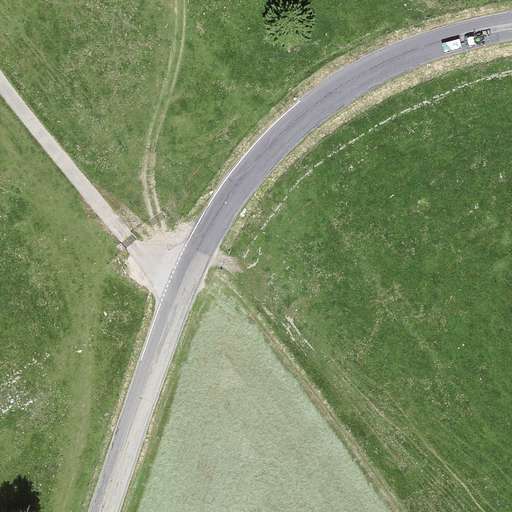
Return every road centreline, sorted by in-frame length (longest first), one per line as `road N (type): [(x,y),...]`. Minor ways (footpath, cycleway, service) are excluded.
road 1 (tertiary): [(104,511),(177,298),(234,186),(314,103),(418,47),(511,27)]
road 2 (track): [(177,298),(91,202),(0,79)]
road 3 (track): [(158,277),(146,169),(176,0)]
